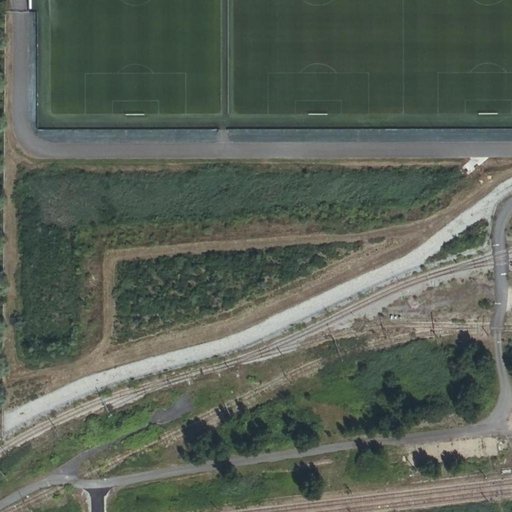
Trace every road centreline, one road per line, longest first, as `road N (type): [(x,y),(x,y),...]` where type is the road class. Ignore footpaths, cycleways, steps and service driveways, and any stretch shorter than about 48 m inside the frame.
road 1 (unclassified): [(18,0),(19,123),(46,150),(511,149)]
road 2 (unclassified): [(0,507),(58,480),(123,482),(511,425)]
